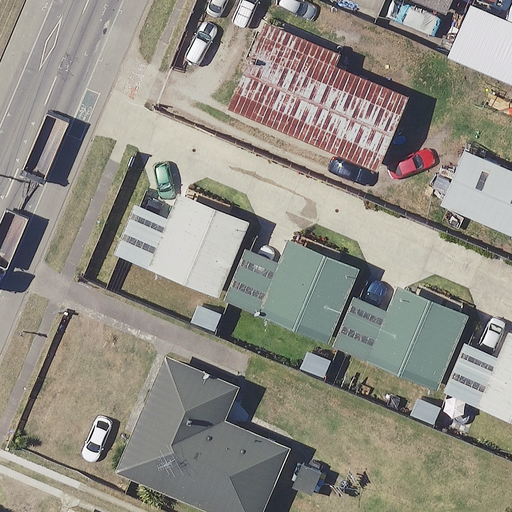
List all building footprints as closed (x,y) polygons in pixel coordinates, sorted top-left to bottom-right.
[(338,46),(264,15),(230,96),(378,159),(409,87),(334,55),(338,46)] [(511,158),(466,139),(442,197),(511,226),(511,158)] [(180,187),(171,209),(140,197),(120,246),(219,287),(248,215),(180,187)] [(333,336),(353,288),(364,262),(294,232),(282,261),(252,247),(232,293),(333,336)] [(353,288),(333,336),(441,383),(464,330),(472,311),(402,281),(392,305),(353,288)] [(511,324),(502,347),(464,330),(441,383),(511,413),(511,324)] [(240,380),(169,350),(121,464),(234,511),(258,511),(289,441),(226,414),(240,380)] [(511,459),(482,446),(471,470),(511,487),(511,459)] [(102,511),(71,499),(65,511),(102,511)]
